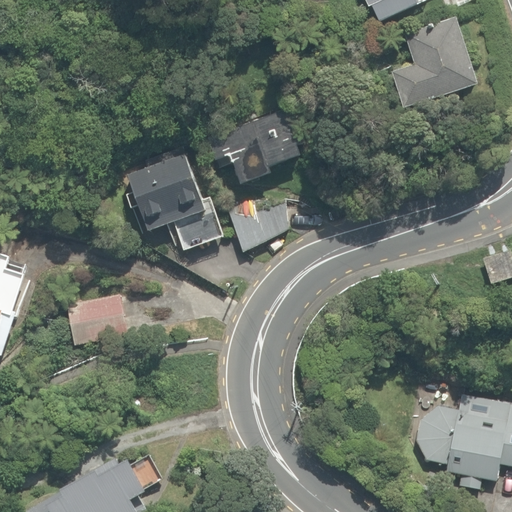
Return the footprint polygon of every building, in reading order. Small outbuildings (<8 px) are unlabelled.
[(373,7),(380,22),(417,4),(414,0),(366,0),(370,8),(373,7)] [(394,73),(405,108),(478,85),(457,19),(405,35),(415,66),(394,73)] [(235,164),(243,187),(274,176),(271,168),(303,157),(299,147),(307,144),(294,108),(209,139),(217,162),(230,157),(233,165),(235,164)] [(130,176),(151,233),(207,212),(187,156),(130,176)] [(225,202),(243,252),(290,230),(286,200),(225,202)] [(485,259),(493,285),(511,278),(511,263),(508,252),(485,259)] [(0,353),(4,355),(17,314),(14,313),(27,276),(8,270),(11,259),(0,255),(0,353)] [(67,306),(75,346),(129,336),(122,295),(67,306)] [(459,485),(481,489),(483,479),(499,482),(503,464),(511,466),(511,403),(462,394),(459,412),(439,408),(423,419),(419,440),(429,460),(449,464),(448,471),(461,474),(459,485)] [(139,511),(134,501),(149,492),(131,462),(120,468),(116,461),(28,511),(139,511)] [(438,489),(422,485),(419,497),(434,502),(438,489)] [(246,511),(276,511),(269,502),(246,511)]
